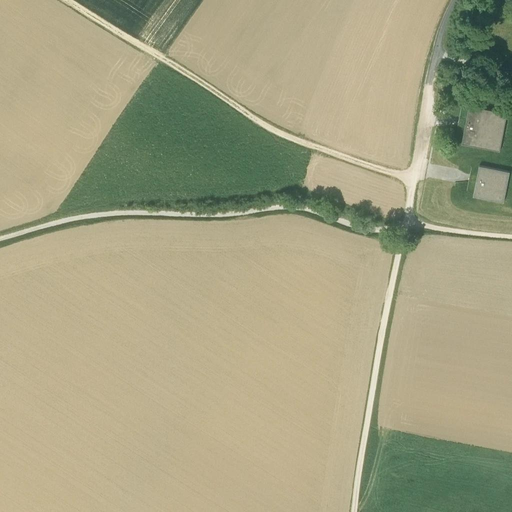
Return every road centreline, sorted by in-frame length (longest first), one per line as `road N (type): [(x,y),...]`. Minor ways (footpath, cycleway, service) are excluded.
road 1 (track): [(0,237),(98,214),(291,207),(362,229),(406,224)]
road 2 (track): [(70,0),(268,127),(412,181)]
road 3 (track): [(353,511),(406,224)]
road 4 (track): [(406,224),(434,55),(511,70)]
